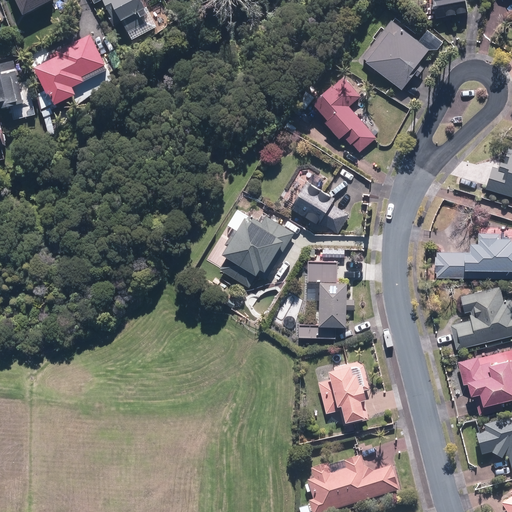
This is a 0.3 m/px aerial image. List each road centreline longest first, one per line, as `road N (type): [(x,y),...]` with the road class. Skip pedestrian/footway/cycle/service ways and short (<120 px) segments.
road 1 (residential): [(451,511),(396,295),(397,227),(417,171)]
road 2 (residential): [(417,171),(431,119),(457,73),(480,69),(498,87)]
road 3 (residential): [(498,87),(488,116),(417,171)]
